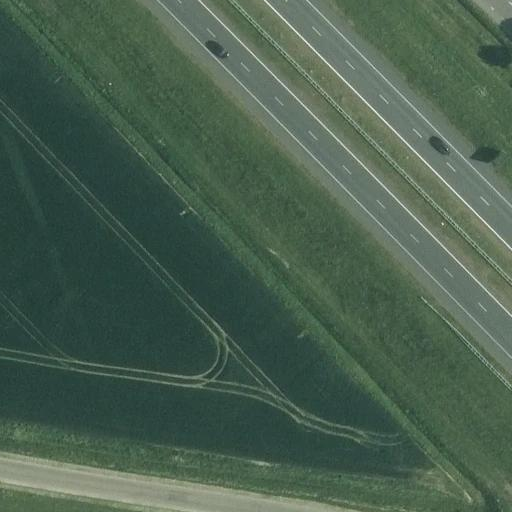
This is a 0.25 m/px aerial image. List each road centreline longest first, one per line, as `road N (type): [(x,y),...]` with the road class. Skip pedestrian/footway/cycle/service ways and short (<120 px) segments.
road 1 (motorway): [(176,0),(511,339)]
road 2 (motorway): [(511,231),(283,0)]
road 3 (unclassified): [(224,511),(0,472)]
